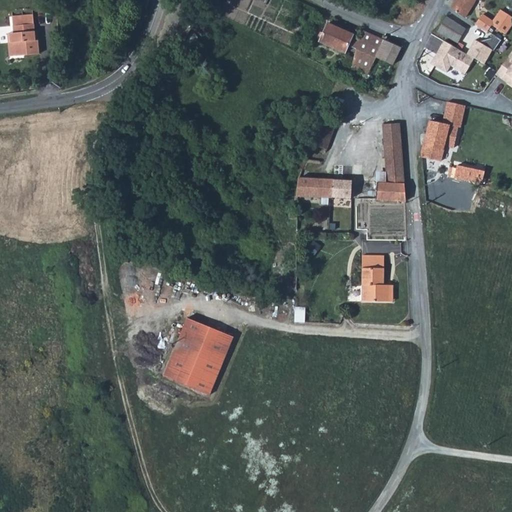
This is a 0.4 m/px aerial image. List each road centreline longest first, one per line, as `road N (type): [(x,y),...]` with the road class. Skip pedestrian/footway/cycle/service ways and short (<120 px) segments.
road 1 (unclassified): [(375,511),(419,429),(425,383),(403,80),(416,39)]
road 2 (track): [(164,511),(124,395),(93,228),(92,93)]
road 3 (unclassified): [(0,109),(80,97),(112,82),(139,50),(158,0)]
